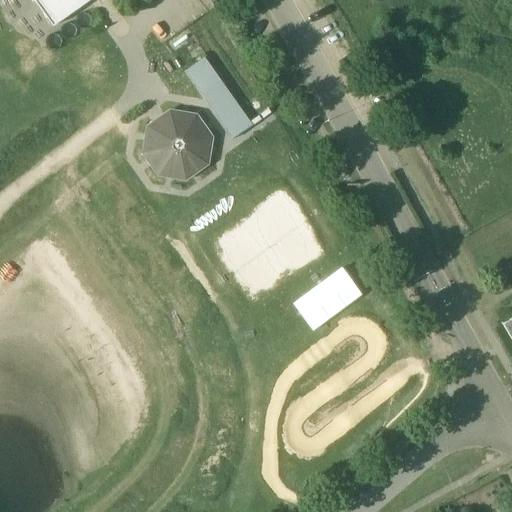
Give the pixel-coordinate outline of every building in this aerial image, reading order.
[(29,0),(49,28),(52,28),(88,1),(87,0),(29,0)] [(94,39),(61,59),(83,94),(116,74),(94,39)] [(249,127),(201,59),(182,73),(229,140),(249,127)] [(138,155),(154,179),(181,183),(205,166),(209,139),(193,116),(166,112),(142,129),(138,155)] [(291,304),(312,332),(359,296),(338,268),(291,304)] [(511,319),(503,325),(511,340),(511,319)]
